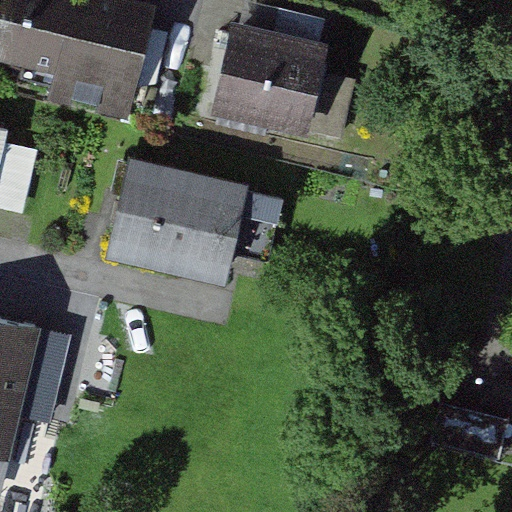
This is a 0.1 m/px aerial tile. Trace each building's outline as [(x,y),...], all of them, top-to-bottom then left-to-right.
[(159,4),(142,0),(0,0),(0,48),(64,64),(58,91),(134,109),(159,4)] [(251,25),(234,108),(317,126),(329,70),(335,42),(251,25)] [(329,70),(317,126),(353,133),(356,122),(365,77),(329,70)] [(383,81),(365,77),(356,122),(374,126),(383,81)] [(16,141),(19,128),(0,123),(0,198),(2,199),(16,141)] [(1,202),(34,210),(48,148),(16,141),(2,199),(1,202)] [(259,186),(147,160),(126,250),(238,276),(259,186)] [(45,324),(0,313),(0,485),(6,487),(45,324)] [(500,413),(450,399),(440,437),(489,451),(500,413)]
